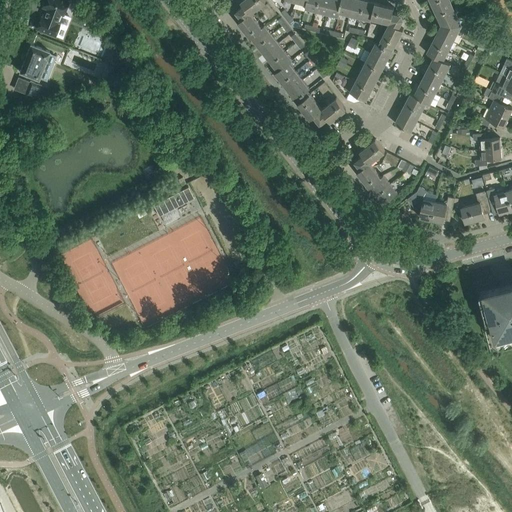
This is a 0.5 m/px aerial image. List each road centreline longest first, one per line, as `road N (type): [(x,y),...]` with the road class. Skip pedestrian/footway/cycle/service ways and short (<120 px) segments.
road 1 (unclassified): [(117,372),(323,294),(370,260)]
road 2 (tertiary): [(303,170),(184,20)]
road 3 (residential): [(327,148),(383,115),(420,33),(407,0)]
road 4 (unclassified): [(24,293),(99,338),(117,372)]
